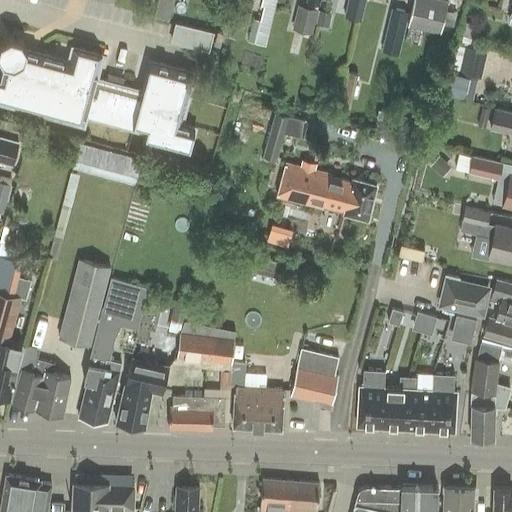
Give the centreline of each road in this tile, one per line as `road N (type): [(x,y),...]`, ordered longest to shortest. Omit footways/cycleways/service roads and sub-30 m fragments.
road 1 (secondary): [(353,456),(0,444)]
road 2 (secondary): [(511,458),(353,456)]
